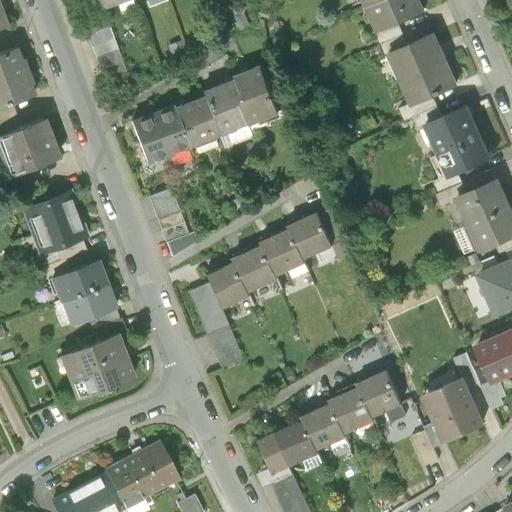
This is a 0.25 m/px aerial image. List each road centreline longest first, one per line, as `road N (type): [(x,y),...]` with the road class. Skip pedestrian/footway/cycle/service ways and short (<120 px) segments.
road 1 (residential): [(189,384),(43,0)]
road 2 (residential): [(0,488),(36,458),(189,384)]
road 3 (residential): [(250,511),(189,384)]
